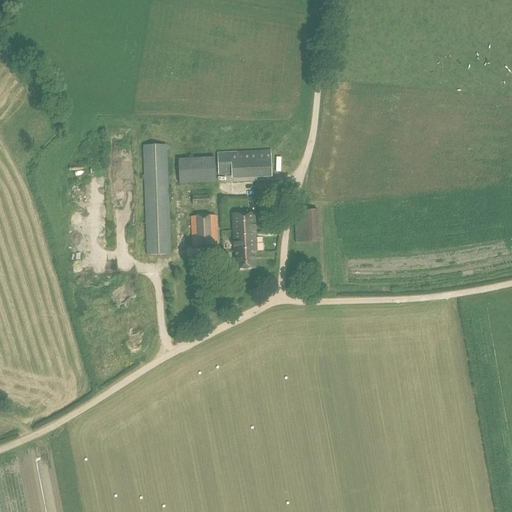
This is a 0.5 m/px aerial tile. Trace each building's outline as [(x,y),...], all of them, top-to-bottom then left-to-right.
[(147,255),(155,255),(170,254),(166,145),(143,146),(147,255)] [(271,171),(270,150),(217,153),(218,175),(271,171)] [(179,184),(184,184),(216,182),(215,157),(178,159),(179,184)] [(295,243),(300,243),(319,242),(318,210),(294,211),(295,243)] [(236,254),(236,257),(236,269),(255,268),(254,252),(255,252),(254,213),(232,214),(234,254),(236,254)] [(217,245),(215,215),(191,216),(193,246),(217,245)] [(86,261),(86,250),(75,250),(75,261),(86,261)]
